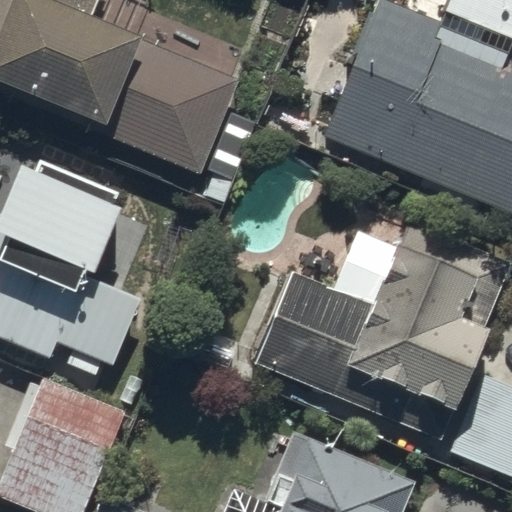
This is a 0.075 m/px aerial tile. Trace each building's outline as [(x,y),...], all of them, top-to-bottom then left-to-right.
[(0,0),(0,92),(102,134),(100,140),(197,180),(237,84),(91,24),(101,0),(0,0)] [(377,4),(322,141),(511,217),(511,67),(507,65),(511,53),(511,0),(448,0),(437,28),(377,4)] [(0,342),(48,362),(54,347),(111,370),(136,307),(87,287),(116,217),(107,213),(112,202),(35,171),(31,182),(13,175),(0,205),(0,342)] [(331,292),(292,277),(288,276),(252,370),(441,443),(511,263),(406,222),(396,250),(354,234),(331,292)] [(511,392),(482,381),(478,380),(449,458),(511,481),(511,392)] [(84,511),(123,419),(40,385),(0,483),(0,503),(21,511),(84,511)] [(280,511),(402,511),(414,483),(292,436),(275,479),(291,485),(280,511)]
